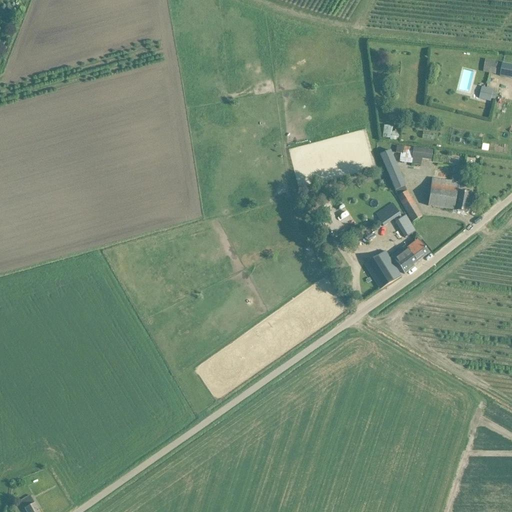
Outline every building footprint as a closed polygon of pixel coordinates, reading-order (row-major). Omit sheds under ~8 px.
[(502,62),(503,54),(487,51),(486,59),(502,62)] [(485,60),(484,67),(497,69),(498,62),(485,60)] [(511,79),(511,66),(503,64),(500,77),(511,79)] [(486,89),(483,100),(491,102),(491,100),(493,93),(494,91),(486,89)] [(390,128),(398,129),(399,117),(391,116),(390,128)] [(382,154),(379,156),(397,197),(413,222),(421,217),(406,192),(404,187),(406,187),(387,145),(379,148),(382,154)] [(396,145),(395,154),(400,154),(399,162),(421,166),(422,160),(431,161),(432,151),(396,145)] [(461,171),(454,170),(452,182),(432,178),(427,206),(450,209),(450,210),(468,213),(471,194),(462,193),(462,188),(458,187),(459,181),(461,171)] [(383,227),(400,217),(392,204),(375,214),(383,227)] [(405,238),(415,232),(405,216),(395,222),(405,238)] [(429,253),(423,245),(418,240),(407,249),(405,246),(391,257),(398,267),(404,275),(414,267),(413,266),(429,253)] [(401,277),(396,269),(385,252),(364,265),(375,282),(380,290),(401,277)] [(38,511),(30,497),(20,502),(26,511),(38,511)]
